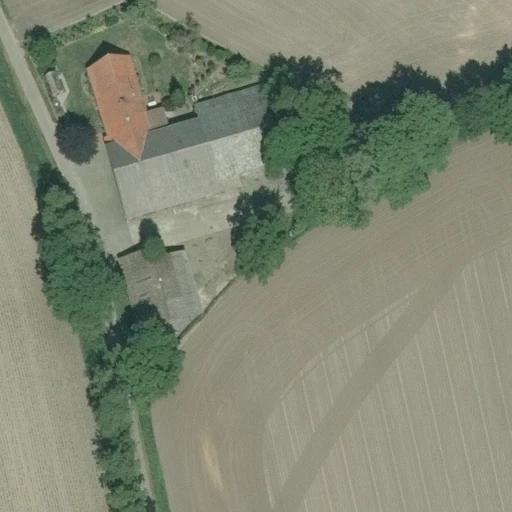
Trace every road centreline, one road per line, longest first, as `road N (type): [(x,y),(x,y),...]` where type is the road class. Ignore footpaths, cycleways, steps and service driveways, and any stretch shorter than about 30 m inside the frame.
road 1 (residential): [(146,511),(87,231),(0,19)]
road 2 (residential): [(242,226),(511,116)]
